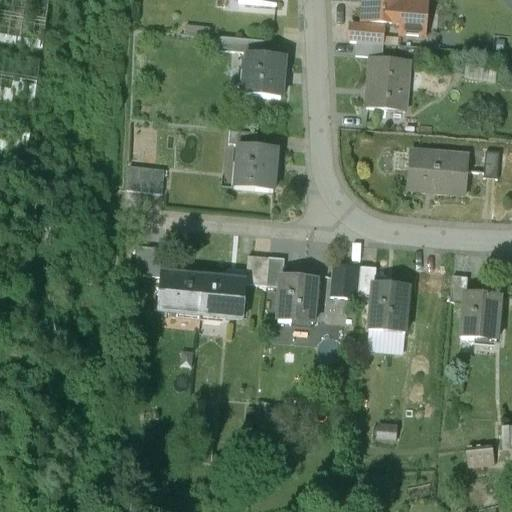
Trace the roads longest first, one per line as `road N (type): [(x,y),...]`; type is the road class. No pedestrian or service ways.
road 1 (residential): [(311,0),(319,141),(347,232)]
road 2 (residential): [(113,211),(347,232)]
road 3 (residential): [(347,232),(511,240)]
